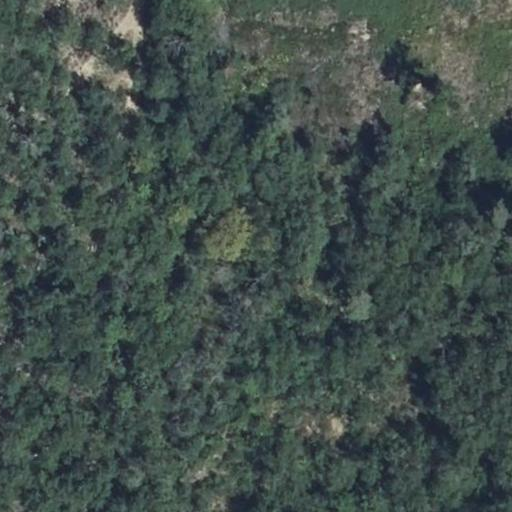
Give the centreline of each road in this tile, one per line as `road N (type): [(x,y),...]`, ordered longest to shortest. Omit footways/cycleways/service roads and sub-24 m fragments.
road 1 (track): [(142,0),(127,143),(92,255),(48,341),(0,410)]
road 2 (track): [(142,0),(97,57),(0,147)]
